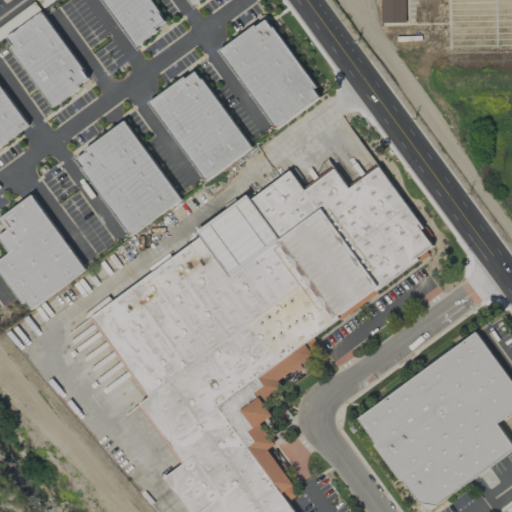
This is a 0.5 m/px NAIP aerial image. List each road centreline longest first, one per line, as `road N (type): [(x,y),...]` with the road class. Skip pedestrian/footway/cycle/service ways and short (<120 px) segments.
road 1 (secondary): [(313,0),(511,276)]
road 2 (residential): [(506,268),(317,413)]
road 3 (residential): [(317,413),(388,511)]
